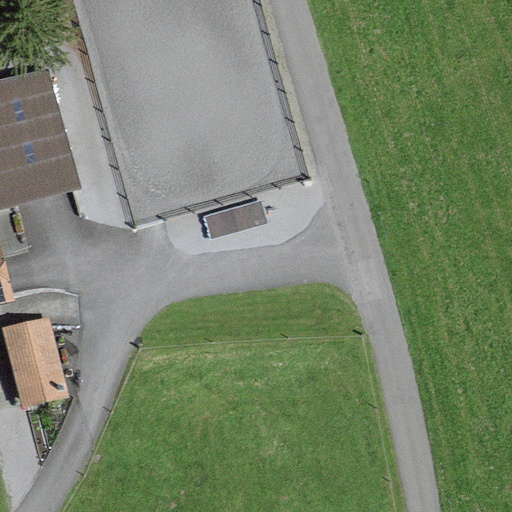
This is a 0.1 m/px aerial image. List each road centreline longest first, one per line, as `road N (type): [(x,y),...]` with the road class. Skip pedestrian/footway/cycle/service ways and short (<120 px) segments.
road 1 (unclassified): [(423,511),(408,422),(350,240)]
road 2 (unclassified): [(350,240),(286,0)]
road 3 (residential): [(132,300),(350,240)]
